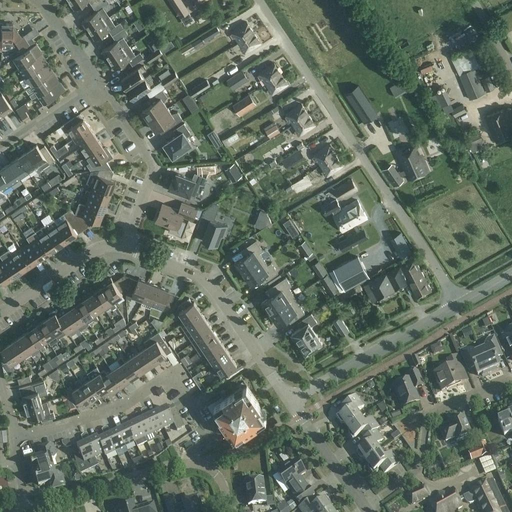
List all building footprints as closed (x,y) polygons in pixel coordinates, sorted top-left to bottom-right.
[(92,6),(101,0),(69,0),(68,1),(74,10),(88,1),(92,6)] [(88,31),(109,16),(103,7),(109,3),(106,0),(101,0),(92,6),(96,12),(82,21),(88,31)] [(168,0),(180,18),(187,14),(178,0),(168,0)] [(210,17),(205,9),(194,16),(199,24),(210,17)] [(112,36),(124,28),(120,23),(115,26),(109,16),(88,31),(94,40),(108,31),(112,36)] [(238,43),(254,33),(246,22),(231,32),(238,43)] [(15,49),(27,42),(23,36),(21,37),(12,37),(12,24),(1,24),(1,43),(1,49),(15,49)] [(46,24),(36,31),(40,37),(50,30),(46,24)] [(216,26),(201,36),(202,37),(192,43),(191,42),(180,49),(183,54),(199,44),(200,46),(209,40),(208,39),(219,32),(216,26)] [(124,28),(112,36),(116,42),(102,51),(108,61),(124,50),(118,41),(128,34),(124,28)] [(254,33),(238,43),(245,54),(261,44),(254,33)] [(18,69),(40,54),(34,45),(30,47),(27,42),(15,49),(19,55),(12,60),(18,69)] [(141,53),(149,48),(146,43),(138,48),(141,53)] [(124,50),(108,61),(114,70),(128,61),(132,66),(144,58),(140,53),(136,55),(130,46),(124,50)] [(149,63),(162,54),(159,49),(145,58),(149,63)] [(24,78),(46,63),(40,54),(18,69),(24,78)] [(30,87),(52,72),(46,63),(24,78),(30,87)] [(265,84),(281,74),(274,63),(258,74),(265,84)] [(127,89),(144,78),(141,73),(145,71),(142,66),(121,80),(127,89)] [(485,93),(474,68),(460,75),(470,99),(485,93)] [(233,89),(248,80),(242,70),(227,80),(233,89)] [(168,71),(159,77),(165,86),(178,78),(175,72),(171,75),(168,71)] [(36,96),(58,81),(52,72),(30,87),(36,96)] [(281,74),(265,84),(273,95),(288,85),(281,74)] [(494,89),(489,77),(481,80),(486,92),(494,89)] [(144,78),(127,89),(134,99),(154,85),(151,80),(148,83),(144,78)] [(395,98),(415,87),(409,78),(390,90),(395,98)] [(189,90),(193,96),(210,86),(206,80),(189,90)] [(58,81),(36,96),(42,105),(64,90),(58,81)] [(234,90),(236,95),(253,88),(251,83),(234,90)] [(376,114),(358,86),(344,95),(363,123),(376,114)] [(8,99),(12,96),(8,89),(3,92),(8,99)] [(147,122),(168,108),(164,102),(167,97),(162,90),(149,99),(152,104),(142,111),(144,115),(143,117),(147,122)] [(442,91),(436,94),(442,107),(442,106),(448,103),(442,91)] [(182,98),(186,103),(192,99),(189,93),(182,98)] [(0,112),(3,116),(12,110),(1,94),(0,94),(0,112)] [(239,116),(256,105),(249,94),(232,105),(239,116)] [(24,104),(15,110),(23,121),(28,117),(24,111),(28,109),(24,104)] [(292,125),(308,115),(301,104),(285,114),(292,125)] [(463,104),(451,110),(454,117),(466,112),(463,104)] [(511,109),(511,107),(505,110),(505,109),(485,118),(496,144),(511,136),(511,109)] [(168,108),(147,122),(150,127),(152,127),(155,131),(166,123),(169,128),(182,120),(177,112),(172,113),(168,108)] [(73,139),(90,128),(80,114),(60,127),(66,135),(69,133),(73,139)] [(308,115),(292,125),(300,136),(315,126),(308,115)] [(52,121),(45,126),(51,133),(58,128),(52,121)] [(191,145),(186,137),(190,134),(183,124),(173,130),(177,135),(164,144),(169,152),(167,153),(172,160),(178,157),(177,155),(191,145)] [(265,131),(269,138),(279,132),(275,125),(265,131)] [(90,128),(73,139),(79,148),(96,137),(90,128)] [(480,133),(466,139),(469,145),(482,140),(480,133)] [(396,146),(413,139),(412,135),(395,142),(396,146)] [(96,137),(79,148),(75,151),(76,154),(81,151),(86,157),(102,146),(96,137)] [(373,145),(380,160),(390,155),(383,141),(373,145)] [(27,151),(40,170),(54,161),(44,146),(39,149),(36,145),(27,151)] [(320,166),(335,156),(328,145),(313,155),(320,166)] [(107,148),(104,150),(102,146),(86,157),(90,163),(87,165),(91,171),(111,169),(106,162),(113,157),(107,148)] [(398,154),(404,169),(398,172),(392,163),(382,170),(393,187),(404,179),(401,176),(406,174),(408,180),(428,172),(418,146),(398,154)] [(18,157),(29,173),(35,169),(38,174),(41,172),(40,170),(27,151),(18,157)] [(342,167),(335,156),(320,166),(327,177),(342,167)] [(20,179),(29,173),(18,157),(9,163),(20,179)] [(11,185),(20,179),(9,163),(0,169),(11,185)] [(234,164),(225,170),(233,182),(242,176),(234,164)] [(2,191),(11,185),(0,169),(0,188),(4,195),(5,194),(2,191)] [(113,172),(111,169),(91,171),(92,173),(94,174),(92,177),(96,178),(93,185),(111,192),(115,182),(110,180),(113,172)] [(306,181),(309,188),(325,180),(322,173),(306,181)] [(194,198),(199,183),(204,185),(207,178),(195,174),(192,180),(176,174),(174,179),(172,178),(169,188),(171,189),(170,191),(177,193),(178,191),(194,198)] [(352,180),(335,189),(334,187),(326,191),(331,199),(338,195),(341,199),(357,190),(352,180)] [(41,186),(45,191),(51,187),(48,182),(41,186)] [(107,203),(111,192),(93,185),(91,191),(87,190),(85,194),(107,203)] [(344,206),(361,196),(359,192),(342,202),(344,206)] [(103,213),(107,203),(85,194),(84,197),(88,199),(85,206),(103,213)] [(19,197),(14,201),(17,206),(23,202),(19,197)] [(333,216),(341,232),(353,225),(357,233),(339,243),(343,251),(367,238),(362,230),(361,231),(357,223),(365,218),(356,201),(340,210),(335,200),(327,205),(322,208),(326,214),(333,210),(336,215),(333,216)] [(182,202),(178,211),(162,205),(156,222),(177,230),(183,213),(194,217),(197,208),(182,202)] [(103,213),(85,206),(79,203),(75,213),(74,214),(73,213),(84,230),(90,226),(92,220),(99,223),(103,213)] [(77,235),(84,230),(73,213),(69,210),(54,220),(56,225),(67,241),(77,235)] [(207,228),(202,240),(217,245),(221,235),(224,236),(228,226),(213,220),(216,214),(207,210),(201,226),(207,228)] [(390,220),(380,226),(392,247),(402,241),(390,220)] [(58,247),(67,241),(56,225),(51,228),(47,223),(44,226),(58,247)] [(50,253),(58,247),(44,226),(35,232),(39,237),(50,253)] [(41,259),(50,253),(39,237),(30,243),(41,259)] [(263,259),(259,253),(263,251),(255,241),(244,249),(248,254),(234,263),(240,271),(241,270),(243,273),(263,259)] [(30,243),(21,249),(32,265),(41,259),(30,243)] [(312,253),(308,248),(303,251),(306,257),(312,253)] [(21,249),(12,255),(23,271),(32,265),(21,249)] [(14,277),(23,271),(12,255),(8,250),(0,255),(0,256),(3,261),(14,277)] [(367,277),(356,257),(333,269),(343,289),(367,277)] [(414,258),(400,266),(409,283),(417,298),(431,290),(414,258)] [(278,273),(271,263),(267,265),(263,259),(243,273),(245,276),(244,277),(249,285),(262,276),(266,281),(278,273)] [(4,283),(14,277),(3,261),(0,262),(0,285),(4,283)] [(400,266),(386,273),(396,290),(409,283),(400,266)] [(377,300),(396,290),(386,273),(363,286),(367,293),(372,290),(377,300)] [(112,281),(103,287),(113,302),(122,296),(120,293),(125,289),(123,275),(113,282),(112,281)] [(132,296),(142,300),(149,283),(138,279),(137,281),(123,275),(125,289),(133,292),(132,296)] [(294,297),(289,288),(291,286),(285,278),(267,290),(272,296),(261,303),(267,311),(268,310),(270,313),(293,297),(294,297)] [(142,300),(152,304),(159,287),(149,283),(142,300)] [(354,288),(354,287),(335,297),(339,305),(342,304),(344,307),(351,303),(349,300),(358,295),(364,291),(360,285),(354,288)] [(331,295),(337,291),(333,286),(328,289),(331,295)] [(103,287),(94,293),(104,308),(105,311),(111,307),(112,309),(116,307),(113,302),(103,287)] [(170,291),(159,287),(152,304),(163,308),(164,305),(170,307),(174,295),(169,293),(170,291)] [(104,308),(94,293),(92,291),(83,297),(95,314),(104,308)] [(33,301),(35,305),(45,300),(43,296),(33,301)] [(96,320),(98,319),(95,314),(83,297),(74,303),(88,323),(93,320),(96,320)] [(304,313),(293,297),(270,313),(272,316),(271,317),(276,324),(289,315),(293,321),(304,313)] [(179,312),(185,322),(200,312),(194,302),(192,303),(189,299),(178,305),(181,310),(179,312)] [(65,309),(67,311),(77,326),(80,331),(89,325),(88,323),(74,303),(65,309)] [(56,334),(59,338),(67,332),(65,328),(58,317),(54,310),(49,314),(50,316),(46,319),(56,334)] [(67,311),(58,317),(65,328),(67,332),(77,326),(67,311)] [(206,321),(200,312),(185,322),(180,325),(186,334),(206,321)] [(291,334),(298,344),(315,333),(311,327),(317,323),(311,314),(300,322),(303,326),(291,334)] [(342,336),(349,331),(348,329),(340,317),(332,322),(342,336)] [(59,339),(59,338),(56,334),(46,319),(37,325),(47,340),(50,345),(59,339)] [(212,330),(206,321),(186,334),(192,343),(212,330)] [(137,332),(134,328),(132,324),(128,327),(134,335),(137,332)] [(46,349),(42,343),(47,340),(37,325),(33,328),(31,325),(27,328),(29,331),(28,331),(38,346),(42,351),(46,349)] [(511,329),(507,331),(510,336),(503,338),(511,359),(511,329)] [(114,336),(116,340),(126,333),(123,330),(114,336)] [(218,339),(212,330),(192,343),(198,352),(218,339)] [(29,352),(38,346),(28,331),(19,337),(29,352)] [(170,350),(163,340),(158,332),(144,342),(147,347),(157,361),(167,355),(165,353),(170,350)] [(315,333),(298,344),(305,355),(322,343),(315,333)] [(116,340),(114,336),(105,342),(108,346),(116,340)] [(496,368),(499,366),(494,353),(500,350),(494,336),(487,339),(484,346),(485,348),(480,351),(489,373),(497,370),(496,368)] [(19,337),(10,343),(20,358),(24,356),(26,359),(31,355),(29,352),(19,337)] [(224,348),(218,339),(198,352),(200,355),(205,352),(209,358),(224,348)] [(96,348),(98,352),(102,349),(103,349),(106,352),(110,349),(108,346),(105,342),(96,348)] [(11,365),(20,358),(10,343),(1,350),(11,365)] [(148,368),(157,361),(147,347),(138,353),(148,368)] [(230,357),(224,348),(209,358),(215,367),(230,357)] [(481,377),(489,373),(480,351),(474,353),(473,351),(466,348),(459,351),(465,363),(471,361),(477,376),(480,375),(481,377)] [(138,353),(129,359),(139,373),(148,368),(138,353)] [(75,356),(72,359),(67,362),(70,367),(75,364),(74,362),(78,360),(75,356)] [(415,368),(421,366),(417,356),(411,359),(415,368)] [(440,391),(449,388),(462,382),(457,372),(463,370),(457,356),(446,360),(449,367),(433,374),(440,391)] [(130,380),(139,373),(129,359),(125,361),(121,357),(117,360),(120,365),(130,380)] [(169,360),(175,370),(181,367),(174,357),(169,360)] [(230,357),(215,367),(211,370),(217,379),(236,366),(230,357)] [(45,368),(41,370),(43,374),(53,368),(48,361),(42,365),(45,368)] [(120,365),(111,371),(121,386),(130,380),(120,365)] [(103,376),(100,372),(97,367),(87,373),(91,379),(101,394),(102,396),(107,393),(105,391),(109,388),(102,377),(103,376)] [(112,392),(121,386),(111,371),(107,374),(104,370),(100,372),(103,376),(102,377),(109,388),(112,392)] [(419,400),(414,389),(423,385),(417,370),(407,374),(409,379),(393,386),(402,408),(419,400)] [(58,372),(49,375),(52,383),(61,380),(58,372)] [(194,380),(198,378),(201,376),(199,372),(192,377),(194,380)] [(29,375),(17,379),(19,385),(31,381),(29,375)] [(200,382),(198,378),(194,380),(197,384),(202,393),(206,390),(200,382)] [(92,400),(101,394),(91,379),(82,385),(92,400)] [(21,397),(24,408),(41,403),(39,396),(47,394),(43,380),(30,385),(33,393),(21,397)] [(93,402),(92,400),(82,385),(78,380),(74,383),(78,387),(70,392),(69,389),(65,392),(69,397),(76,408),(81,404),(82,406),(87,403),(88,405),(93,402)] [(267,419),(259,409),(261,408),(247,387),(236,394),(235,392),(214,407),(221,417),(219,418),(234,439),(244,432),(245,434),(267,419)] [(161,388),(156,392),(159,397),(164,393),(161,388)] [(347,428),(361,418),(357,412),(363,407),(355,396),(344,404),(349,410),(342,415),(341,413),(336,417),(341,424),(344,424),(347,428)] [(43,410),(41,403),(24,408),(28,420),(39,416),(41,422),(55,418),(53,412),(50,413),(48,408),(43,410)] [(157,413),(164,429),(174,424),(177,431),(185,427),(176,409),(169,412),(167,408),(157,413)] [(511,411),(508,413),(510,417),(498,422),(504,436),(511,433),(511,434),(511,411)] [(148,412),(142,415),(144,419),(147,417),(157,439),(167,434),(164,429),(157,413),(150,416),(148,412)] [(455,437),(456,441),(471,434),(464,416),(453,421),(454,424),(441,430),(446,441),(455,437)] [(137,422),(147,443),(147,444),(157,439),(147,417),(144,419),(137,422)] [(364,439),(379,428),(372,418),(365,423),(361,418),(347,428),(350,432),(348,434),(352,440),(364,431),(367,436),(364,438),(364,439)] [(128,422),(122,424),(124,428),(127,427),(135,442),(137,447),(147,443),(137,422),(130,425),(128,422)] [(117,431),(125,447),(135,442),(127,427),(124,428),(117,431)] [(366,461),(380,451),(376,445),(383,440),(376,431),(379,428),(364,439),(368,444),(356,452),(360,458),(363,457),(366,461)] [(109,431),(103,434),(105,437),(108,436),(115,452),(125,447),(117,431),(111,435),(109,431)] [(97,438),(105,457),(115,452),(108,436),(105,437),(98,441),(97,438)] [(88,438),(82,440),(84,444),(87,443),(95,459),(104,454),(105,457),(97,438),(90,441),(88,438)] [(484,442),(477,445),(481,457),(489,454),(484,442)] [(72,452),(77,467),(80,475),(98,466),(95,459),(87,443),(84,444),(77,447),(78,449),(72,452)] [(29,466),(32,474),(53,468),(51,461),(54,460),(56,456),(53,445),(36,450),(38,458),(30,460),(32,465),(29,466)] [(380,451),(366,461),(369,465),(368,468),(373,475),(378,471),(377,470),(383,465),(388,471),(399,463),(391,452),(387,455),(383,449),(380,451)] [(305,473),(295,460),(277,474),(286,487),(287,486),(295,497),(294,498),(299,505),(313,495),(308,488),(307,488),(299,477),(305,473)] [(482,467),(488,481),(499,477),(493,463),(482,467)] [(58,474),(55,475),(53,468),(32,474),(34,482),(37,482),(38,487),(46,485),(49,492),(66,487),(62,476),(58,474)] [(263,479),(245,482),(248,505),(267,503),(263,479)] [(451,511),(463,506),(460,502),(464,500),(465,502),(467,504),(470,505),(472,504),(477,502),(480,501),(485,511),(482,511),(507,511),(493,480),(487,483),(486,481),(470,489),(472,493),(459,499),(453,489),(429,502),(435,511),(451,511)] [(406,493),(412,506),(431,497),(425,485),(406,493)] [(186,511),(202,511),(198,498),(184,503),(184,504),(177,506),(174,495),(165,498),(168,511),(186,511)] [(327,511),(331,509),(329,506),(330,504),(325,497),(320,500),(321,502),(315,507),(310,500),(299,509),(301,511),(327,511)] [(404,511),(411,505),(403,498),(391,511),(404,511)] [(156,511),(154,503),(136,509),(134,503),(118,507),(118,509),(117,510),(116,511),(115,511),(156,511)]
